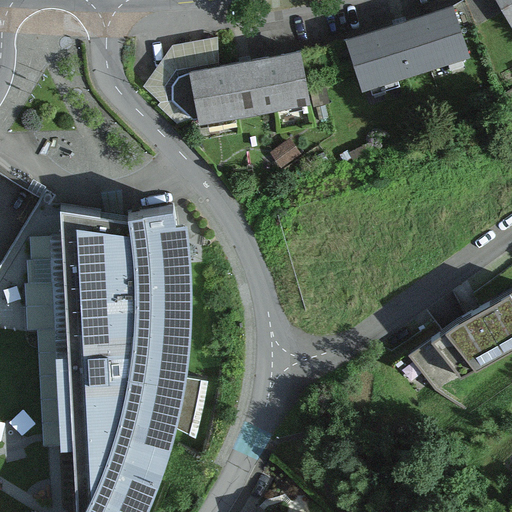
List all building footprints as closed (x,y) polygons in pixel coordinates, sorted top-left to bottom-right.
[(511,0),(492,0),(511,33),(511,0)] [(469,58),(452,6),(342,42),(359,94),(469,58)] [(310,104),(299,50),(224,66),(218,37),(170,46),(141,85),(174,122),(191,107),(196,128),(310,104)] [(280,166),(298,153),(289,140),(271,153),(280,166)] [(121,216),(58,208),(67,361),(54,361),(61,456),(72,454),(75,511),(140,511),(155,475),(172,422),(197,436),(209,379),(181,377),(185,325),(181,239),(172,205),(121,216)] [(431,398),(511,353),(511,301),(508,293),(404,350),(431,398)]
